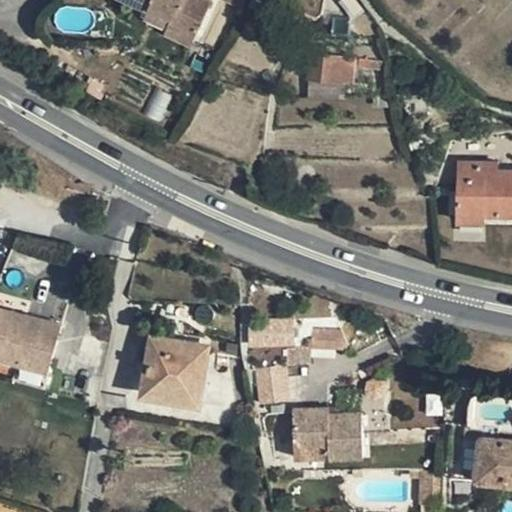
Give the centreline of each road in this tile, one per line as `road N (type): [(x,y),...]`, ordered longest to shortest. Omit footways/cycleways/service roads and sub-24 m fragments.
road 1 (primary): [(0,98),(161,191),(302,252),(511,312)]
road 2 (unknown): [(143,181),(88,511)]
